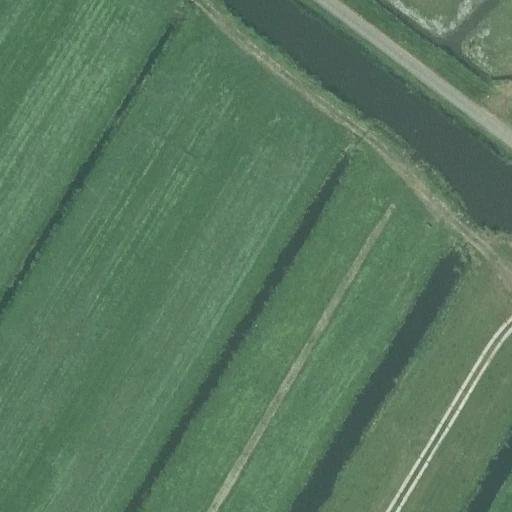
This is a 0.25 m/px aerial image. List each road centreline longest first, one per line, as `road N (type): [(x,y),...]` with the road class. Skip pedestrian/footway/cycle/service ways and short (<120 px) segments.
road 1 (unclassified): [(511,140),(322,0)]
road 2 (track): [(511,326),(396,511)]
